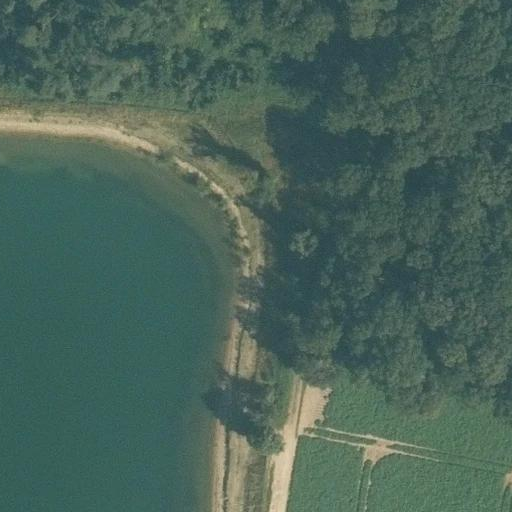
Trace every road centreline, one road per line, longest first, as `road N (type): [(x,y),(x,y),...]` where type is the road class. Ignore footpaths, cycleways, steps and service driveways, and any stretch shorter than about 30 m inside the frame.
road 1 (track): [(277,511),(303,343),(354,193)]
road 2 (track): [(354,193),(447,0)]
road 3 (track): [(354,193),(335,87),(333,0)]
